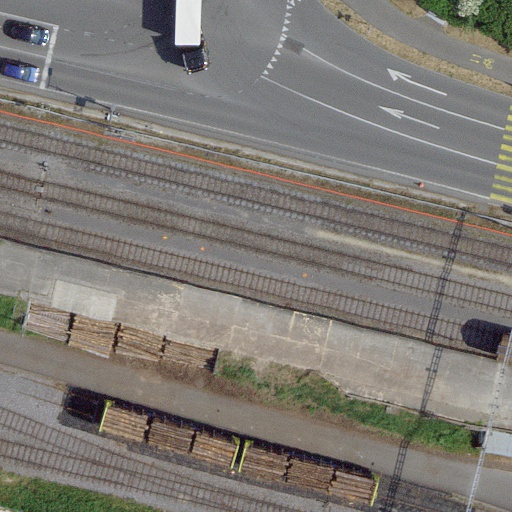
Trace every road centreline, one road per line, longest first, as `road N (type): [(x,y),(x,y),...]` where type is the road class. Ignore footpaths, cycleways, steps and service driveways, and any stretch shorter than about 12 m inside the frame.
road 1 (secondary): [(511,152),(167,67)]
road 2 (secondary): [(167,67),(0,27)]
